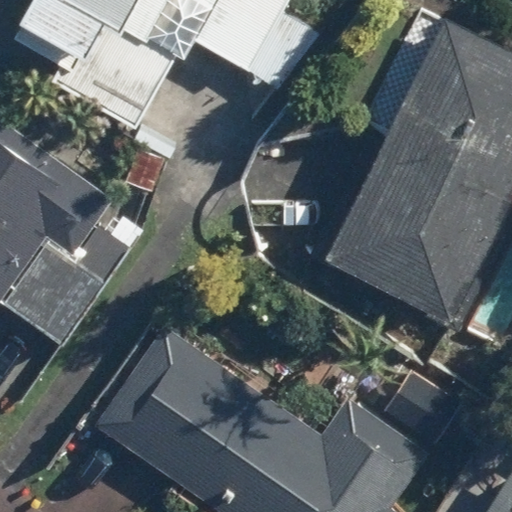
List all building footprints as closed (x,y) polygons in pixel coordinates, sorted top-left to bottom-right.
[(38,0),(24,28),(71,53),(60,74),(146,119),(194,30),(261,66),(295,0),(38,0)] [(511,202),(511,43),(424,0),(419,0),(365,112),(382,121),(318,252),(455,319),(511,202)] [(0,300),(6,291),(70,333),(148,215),(0,117),(0,300)] [(323,429),(169,320),(100,418),(233,511),(420,511),(398,497),(433,447),(351,389),(323,429)] [(511,511),(511,455),(507,453),(470,511),(511,511)]
